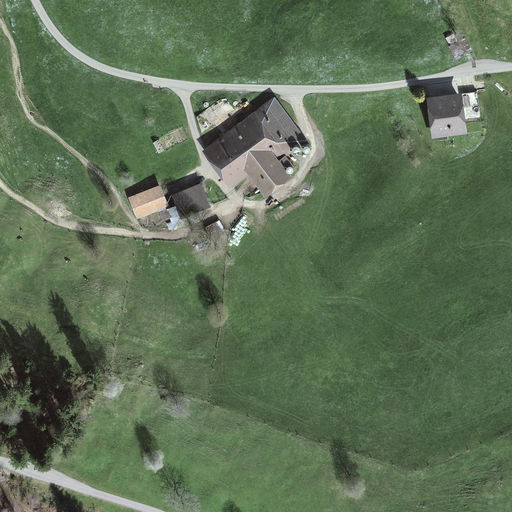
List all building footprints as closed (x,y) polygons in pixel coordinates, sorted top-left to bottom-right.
[(480,117),(477,92),(462,94),(465,119),(480,117)] [(436,134),(462,130),(458,94),(431,98),(436,134)] [(304,141),(274,99),(221,137),(226,143),(211,154),(231,180),(247,168),(265,193),(286,177),(275,162),(291,151),(291,150),(291,149),(291,148),(292,147),(292,146),(293,146),(294,146),(295,145),(296,145),(297,145),(297,146),(304,141)] [(297,171),(288,159),(280,166),(288,177),(297,171)] [(179,206),(169,210),(176,226),(202,215),(199,206),(207,203),(200,185),(175,195),(179,206)] [(131,197),(138,215),(165,205),(158,186),(131,197)] [(159,210),(163,220),(171,217),(167,207),(159,210)] [(223,229),(219,220),(193,233),(197,242),(223,229)] [(228,307),(216,299),(208,311),(220,319),(228,307)]
